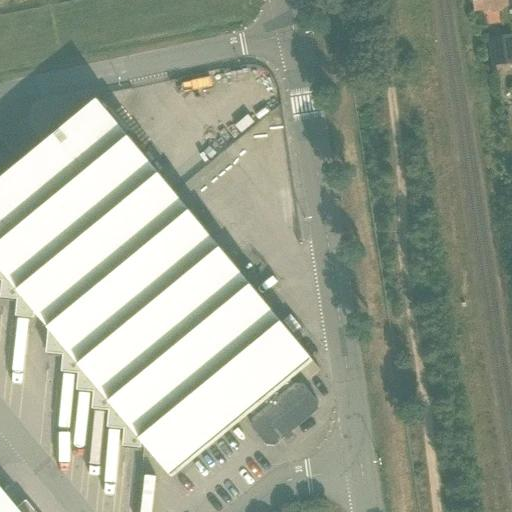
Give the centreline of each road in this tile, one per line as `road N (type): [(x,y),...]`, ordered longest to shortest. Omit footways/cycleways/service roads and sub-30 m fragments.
road 1 (track): [(439,511),(399,222),(380,0)]
road 2 (tertiary): [(293,34),(360,469)]
road 3 (unclassified): [(0,96),(293,34)]
road 4 (unclassified): [(245,511),(283,481),(360,469)]
road 5 (unclassified): [(0,419),(77,511)]
